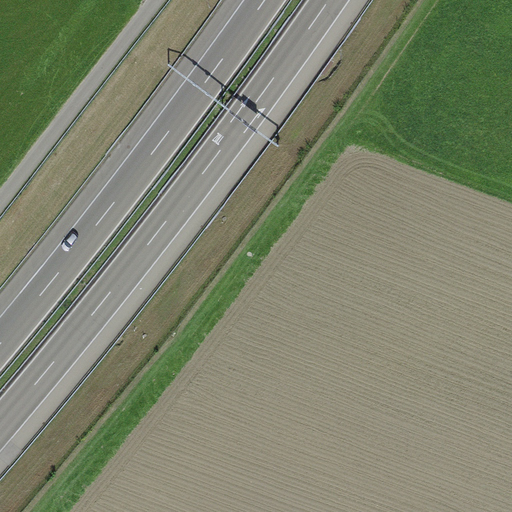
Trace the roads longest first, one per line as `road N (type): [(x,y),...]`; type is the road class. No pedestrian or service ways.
road 1 (motorway): [(0,428),(331,0)]
road 2 (motorway): [(265,0),(0,345)]
road 3 (track): [(0,204),(158,0)]
